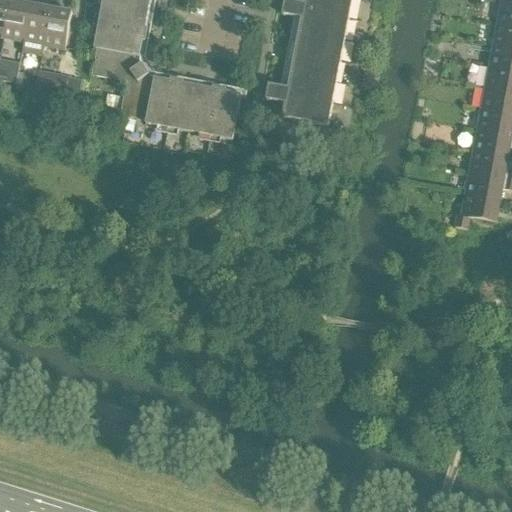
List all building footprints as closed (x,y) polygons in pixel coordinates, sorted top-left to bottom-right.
[(0,0),(0,39),(4,40),(11,3),(0,0)] [(151,0),(104,0),(94,50),(97,51),(92,77),(120,82),(125,91),(120,118),(131,120),(132,120),(136,121),(146,123),(146,126),(233,142),(238,115),(242,97),(155,80),(154,82),(151,81),(150,81),(147,77),(149,76),(142,65),(140,67),(138,63),(138,62),(138,59),(140,59),(151,0)] [(282,119),(328,128),(352,0),(305,0),(304,5),(285,1),(282,16),(301,20),(288,90),(269,86),(266,101),(285,105),(282,119)] [(4,40),(24,44),(31,6),(11,3),(4,40)] [(511,6),(501,5),(497,26),(511,28),(511,6)] [(31,6),(24,44),(22,55),(42,58),(44,48),(51,10),(31,6)] [(72,14),(51,10),(44,48),(65,52),(72,14)] [(511,28),(497,26),(493,47),(511,50),(511,28)] [(511,50),(493,47),(489,68),(511,72),(511,50)] [(511,72),(489,68),(485,89),(511,94),(511,72)] [(0,71),(0,82),(10,84),(12,74),(0,71)] [(39,74),(38,79),(36,89),(35,95),(65,100),(69,80),(39,74)] [(24,87),(36,89),(38,79),(26,76),(24,87)] [(511,94),(485,89),(481,111),(511,116),(511,94)] [(511,116),(481,111),(477,132),(511,138),(511,116)] [(509,159),(511,144),(511,141),(511,138),(477,132),(473,153),(509,159)] [(306,155),(336,161),(340,140),(310,135),(306,155)] [(473,153),(469,175),(505,182),(506,176),(509,159),(473,153)] [(505,182),(469,175),(465,197),(501,203),(504,187),(505,182)] [(501,203),(465,197),(461,218),(457,217),(455,229),(468,231),(471,220),(497,225),(501,203)]
